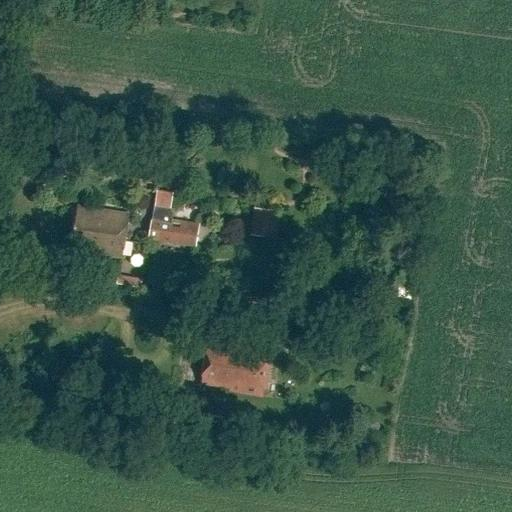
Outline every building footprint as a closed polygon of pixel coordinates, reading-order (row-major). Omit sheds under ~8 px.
[(126,213),(78,205),(71,249),(119,257),(126,213)] [(254,208),(250,235),(275,239),(280,212),(254,208)] [(147,240),(195,248),(200,225),(151,216),(147,240)] [(232,325),(245,326),(247,312),(234,310),(232,325)] [(199,383),(227,388),(226,391),(261,397),(269,350),(230,343),(229,348),(205,344),(199,383)] [(103,383),(95,404),(134,418),(141,396),(103,383)]
